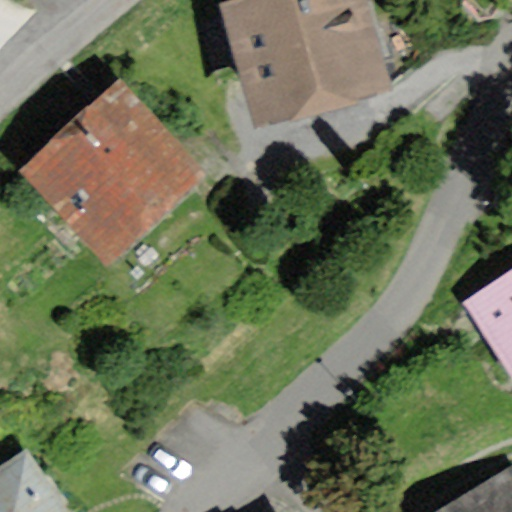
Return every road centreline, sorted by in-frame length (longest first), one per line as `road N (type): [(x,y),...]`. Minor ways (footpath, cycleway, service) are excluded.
road 1 (residential): [(282,434),(404,299),(511,69)]
road 2 (residential): [(115,0),(0,102)]
road 3 (track): [(511,451),(397,511)]
